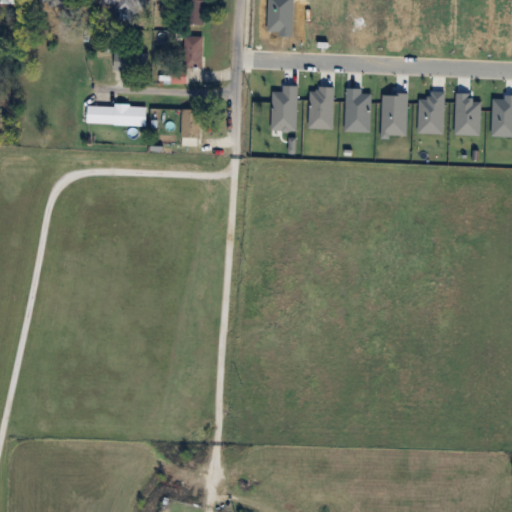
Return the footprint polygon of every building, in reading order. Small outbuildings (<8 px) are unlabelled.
[(147,0),(104,0),(105,12),(148,13),(147,0)] [(206,24),(205,0),(185,0),(185,24),(206,24)] [(204,68),(204,36),(185,36),(185,68),(204,68)] [(150,70),(150,53),(115,53),(115,70),(150,70)] [(187,83),(187,72),(173,72),(173,83),(187,83)] [(147,125),(148,106),(89,105),(88,124),(147,125)] [(200,109),(182,109),(182,145),(200,145),(200,109)]
